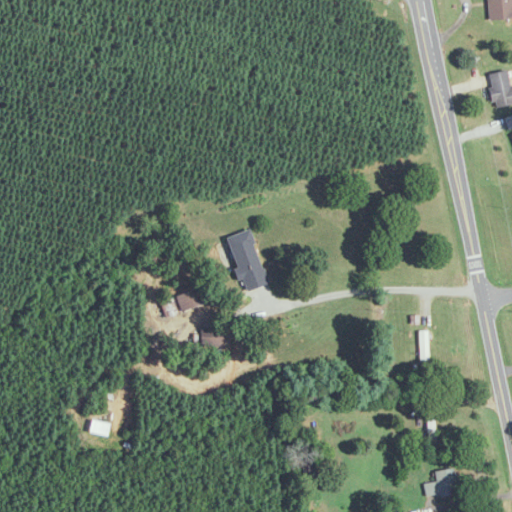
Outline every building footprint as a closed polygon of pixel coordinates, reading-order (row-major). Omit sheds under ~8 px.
[(486,0),(488,20),(511,18),(511,8),(511,0),(486,0)] [(511,85),(508,86),(508,72),(490,72),(491,104),(511,103),(511,85)] [(227,237),(238,271),(233,272),(237,284),(242,282),(246,291),(268,284),(250,230),(227,237)] [(176,297),(182,312),(206,302),(200,287),(176,297)] [(225,329),(199,329),(199,347),(225,347),(225,329)] [(428,361),(428,331),(419,331),(419,361),(428,361)] [(110,424),(90,420),(88,434),(107,438),(110,424)] [(425,483),(425,495),(454,495),(454,470),(435,470),(435,483),(425,483)]
